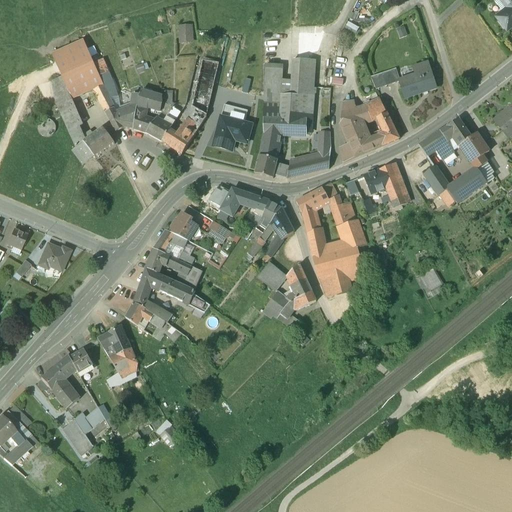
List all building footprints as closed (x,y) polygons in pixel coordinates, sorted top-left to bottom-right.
[(509,8),(503,0),(494,0),(493,1),(502,13),(509,8)] [(511,28),(511,0),(503,0),(509,8),(502,13),(496,18),(507,33),(511,28)] [(403,26),(395,29),(400,41),(408,37),(403,26)] [(195,27),(180,27),(180,44),(195,44),(195,27)] [(100,80),(83,41),(53,55),(62,78),(72,101),(94,91),(90,85),(100,80)] [(281,96),(264,96),(263,135),(259,157),(277,161),(281,135),(306,135),(306,131),(310,131),(311,121),(312,121),(314,95),(315,95),(316,89),(313,89),(315,61),(293,60),(291,81),(290,96),(281,96)] [(105,61),(95,66),(100,80),(106,93),(113,106),(114,109),(116,114),(123,112),(119,91),(105,61)] [(203,61),(192,107),(206,116),(219,65),(203,61)] [(427,65),(414,69),(416,76),(400,82),(405,99),(435,89),(427,65)] [(264,67),(264,96),(281,96),(290,96),(291,81),(282,80),(282,66),(264,67)] [(389,72),(382,75),(386,87),(393,84),(389,72)] [(382,75),(371,78),(376,90),(386,87),(382,75)] [(72,101),(62,78),(52,82),(56,104),(69,134),(74,132),(79,128),(83,126),(72,101)] [(106,93),(100,80),(90,85),(94,91),(105,113),(114,109),(113,106),(106,93)] [(167,91),(166,100),(176,103),(176,92),(167,91)] [(140,96),(133,95),(130,109),(137,106),(139,98),(140,96)] [(162,104),(139,98),(137,106),(136,110),(145,112),(146,109),(159,112),(159,113),(160,113),(162,104)] [(166,100),(162,99),(162,104),(180,114),(185,107),(185,106),(176,103),(166,100)] [(352,111),(342,114),(340,130),(364,125),(371,123),(377,120),(386,115),(380,101),(364,108),(352,111)] [(180,114),(162,104),(160,113),(176,121),(180,114)] [(351,104),(342,105),(342,114),(352,111),(351,104)] [(114,109),(105,113),(115,134),(124,129),(133,131),(136,110),(137,106),(130,109),(123,112),(116,114),(114,109)] [(247,112),(224,106),(221,118),(244,124),(247,112)] [(511,106),(494,122),(503,132),(504,131),(510,137),(511,134),(511,106)] [(206,116),(192,107),(189,111),(191,113),(197,116),(191,124),(199,129),(206,119),(206,116)] [(145,112),(136,110),(133,131),(146,135),(155,122),(145,119),(146,112),(145,112)] [(197,116),(191,113),(186,121),(191,124),(197,116)] [(399,140),(386,115),(377,120),(383,134),(378,136),(382,147),(399,140)] [(252,126),(221,118),(215,141),(216,141),(214,147),(213,148),(233,153),(236,142),(247,145),(250,135),(249,135),(251,127),(252,127),(252,126)] [(172,128),(156,120),(155,122),(146,135),(162,144),(169,132),(172,128)] [(186,121),(176,137),(169,132),(162,144),(182,156),(199,129),(191,124),(186,121)] [(458,121),(440,133),(446,141),(453,151),(460,147),(471,139),(458,121)] [(364,125),(342,130),(349,146),(340,150),(343,164),(374,151),(370,140),(364,125)] [(76,148),(85,142),(79,128),(74,132),(77,137),(72,140),(76,148)] [(76,148),(72,151),(83,166),(93,158),(95,159),(114,145),(103,130),(93,136),(90,132),(88,134),(86,135),(89,139),(85,142),(76,148)] [(74,132),(69,134),(72,140),(77,137),(74,132)] [(330,133),(319,133),(318,149),(331,149),(330,133)] [(440,133),(418,147),(426,157),(435,151),(441,160),(453,151),(446,141),(440,133)] [(476,135),(471,139),(460,147),(459,147),(471,164),(472,163),(482,157),(484,155),(489,152),(476,135)] [(378,136),(370,140),(374,151),(382,147),(378,136)] [(318,160),(289,167),(287,180),(288,180),(329,170),(331,149),(318,149),(318,160)] [(472,163),(476,169),(486,163),(493,174),(495,172),(484,155),(482,157),(472,163)] [(259,157),(254,175),(273,180),(276,166),(277,161),(259,157)] [(493,174),(486,163),(476,169),(486,183),(486,184),(493,179),(491,175),(493,174)] [(412,202),(397,164),(391,166),(396,179),(384,184),(386,189),(392,204),(393,209),(412,202)] [(282,167),(276,166),(273,180),(280,181),(287,180),(289,167),(282,167)] [(391,166),(379,171),(384,184),(396,179),(391,166)] [(451,187),(436,167),(433,168),(424,175),(439,196),(440,195),(447,190),(447,189),(451,187)] [(451,187),(447,189),(447,190),(450,194),(457,204),(486,183),(476,169),(451,187)] [(379,171),(363,177),(371,195),(386,189),(384,184),(379,171)] [(358,193),(353,181),(345,185),(350,197),(358,193)] [(331,185),(322,189),(329,202),(330,202),(333,210),(342,206),(338,197),(337,197),(331,185)] [(322,189),(296,203),(302,216),(312,211),(329,202),(322,189)] [(447,190),(440,195),(443,199),(450,194),(447,190)] [(246,195),(232,191),(228,199),(220,212),(234,220),(236,217),(234,215),(240,205),(250,209),(255,211),(255,212),(256,212),(255,214),(255,215),(257,215),(263,218),(269,204),(261,200),(246,195)] [(368,200),(362,202),(365,210),(371,206),(369,201),(368,200)] [(281,210),(269,204),(263,218),(257,215),(252,221),(258,225),(260,226),(262,223),(265,219),(272,222),(272,223),(281,210)] [(371,206),(365,210),(367,217),(378,212),(375,205),(371,206)] [(350,206),(342,209),(342,206),(333,210),(348,251),(356,248),(356,249),(365,247),(350,206)] [(294,234),(282,211),(281,210),(272,223),(272,222),(270,224),(279,236),(271,246),(277,251),(283,242),(283,241),(294,234)] [(317,230),(316,228),(312,211),(302,216),(313,260),(326,256),(319,230),(317,230)] [(249,219),(245,217),(241,224),(248,228),(252,221),(257,215),(255,215),(255,214),(253,214),(252,214),(249,219)] [(186,218),(183,216),(181,216),(178,221),(176,221),(171,229),(172,231),(170,234),(187,242),(190,237),(196,228),(190,224),(192,220),(191,219),(187,217),(186,217),(186,218)] [(258,225),(252,221),(248,228),(246,230),(252,234),(255,229),(258,225)] [(227,231),(214,223),(210,229),(223,237),(227,231)] [(201,230),(196,228),(190,237),(196,240),(201,230)] [(255,229),(252,234),(257,237),(255,240),(257,242),(260,239),(263,235),(255,229)] [(252,234),(246,230),(242,236),(248,239),(252,234)] [(27,237),(13,231),(7,246),(14,249),(12,253),(19,256),(27,237)] [(240,239),(227,231),(223,237),(229,242),(231,239),(237,243),(240,239)] [(170,234),(165,233),(153,250),(167,257),(172,246),(183,250),(187,242),(170,234)] [(257,242),(247,255),(252,259),(261,249),(259,247),(263,242),(260,239),(257,242)] [(60,251),(47,245),(37,267),(47,271),(48,268),(53,270),(54,268),(62,271),(70,253),(61,249),(60,251)] [(182,253),(183,250),(172,246),(167,257),(170,258),(191,267),(194,269),(198,260),(182,253)] [(277,251),(271,246),(265,254),(271,260),(277,251)] [(326,256),(313,260),(318,278),(361,267),(361,266),(360,266),(356,249),(356,248),(348,251),(326,256)] [(167,257),(153,250),(146,270),(158,275),(161,266),(166,267),(167,265),(170,258),(167,257)] [(230,254),(224,250),(221,255),(227,259),(230,254)] [(191,267),(170,258),(167,265),(180,271),(188,275),(191,268),(191,267)] [(24,262),(16,273),(21,278),(30,267),(24,262)] [(286,280),(268,266),(258,279),(272,290),(276,293),(286,280)] [(312,293),(299,266),(287,278),(291,288),(294,295),(298,300),(312,293)] [(361,267),(318,278),(322,288),(330,285),(333,296),(351,292),(348,282),(365,278),(361,267)] [(188,275),(180,271),(175,283),(194,292),(202,273),(194,269),(191,268),(188,275)] [(158,275),(146,270),(141,284),(150,288),(164,294),(169,280),(158,275)] [(434,272),(422,280),(431,296),(444,288),(434,272)] [(175,283),(169,280),(164,294),(178,300),(188,306),(193,295),(195,292),(194,292),(175,283)] [(150,288),(141,284),(134,304),(143,308),(146,302),(145,302),(146,301),(147,297),(150,288)] [(330,285),(322,288),(327,298),(333,296),(330,285)] [(272,290),(267,299),(271,301),(272,301),(277,293),(276,293),(272,290)] [(277,293),(272,301),(271,301),(265,311),(268,314),(273,317),(277,320),(280,316),(284,311),(290,304),(286,300),(277,293)] [(291,304),(290,304),(284,311),(280,316),(284,320),(293,308),(295,313),(302,309),(316,302),(312,293),(298,300),(291,304)] [(210,307),(193,295),(188,306),(204,314),(210,307)] [(286,300),(290,304),(291,304),(298,300),(294,295),(286,300)] [(149,304),(146,302),(143,308),(161,320),(165,323),(169,326),(174,320),(169,316),(162,311),(162,312),(149,304)] [(143,308),(134,304),(125,319),(141,330),(143,327),(140,325),(144,319),(156,327),(161,320),(143,308)] [(284,320),(281,324),(287,328),(294,319),(292,317),(295,313),(293,308),(284,320)] [(287,328),(285,330),(292,335),(300,323),(294,319),(287,328)] [(161,320),(156,327),(160,330),(165,323),(161,320)] [(165,323),(160,330),(155,339),(159,342),(164,334),(169,327),(169,326),(165,323)] [(176,331),(169,327),(164,334),(169,338),(176,331)] [(132,353),(121,328),(108,335),(112,344),(117,355),(117,356),(122,354),(124,356),(132,353)] [(176,331),(169,338),(174,343),(181,335),(176,331)] [(108,335),(98,340),(103,349),(112,344),(108,335)] [(306,338),(301,343),(305,347),(310,342),(306,338)] [(69,359),(76,371),(80,377),(90,371),(88,368),(92,365),(84,351),(69,359)] [(122,354),(117,356),(117,355),(109,359),(118,374),(121,380),(135,373),(132,366),(136,364),(132,353),(124,356),(122,354)] [(68,357),(54,368),(64,380),(76,371),(69,359),(68,357)] [(64,380),(54,368),(41,379),(48,388),(45,391),(48,394),(51,392),(66,410),(79,399),(65,382),(64,380)] [(121,380),(118,374),(106,381),(110,387),(121,380)] [(31,423),(14,406),(8,412),(25,429),(31,423)] [(98,409),(85,420),(91,430),(104,419),(98,409)] [(8,412),(2,417),(16,433),(9,439),(17,448),(25,441),(31,436),(25,429),(8,412)] [(81,415),(74,421),(84,436),(85,436),(91,430),(85,420),(81,415)] [(1,417),(0,418),(0,447),(3,444),(9,439),(16,433),(2,417),(1,417)] [(84,436),(74,421),(62,430),(81,457),(93,447),(85,436),(84,436)] [(168,421),(157,431),(171,448),(182,438),(168,421)] [(17,448),(8,456),(15,463),(32,448),(25,441),(17,448)] [(8,450),(3,444),(0,447),(2,449),(2,451),(4,453),(8,450)] [(0,456),(25,479),(30,474),(25,470),(24,471),(16,464),(15,463),(8,456),(4,453),(2,451),(2,449),(0,447),(0,456)] [(35,468),(30,474),(25,479),(33,486),(44,476),(35,468)]
